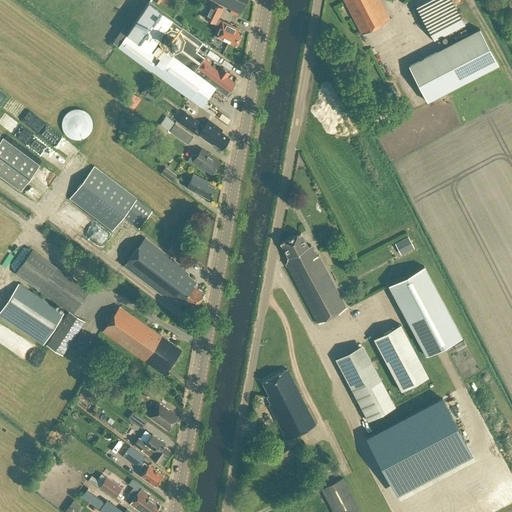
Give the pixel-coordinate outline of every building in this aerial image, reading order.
[(211,0),(240,14),(246,0),(211,0)] [(343,0),(361,34),(390,19),(379,0),(343,0)] [(450,0),(413,0),(435,40),(464,25),(450,0)] [(199,54),(195,50),(196,50),(203,41),(148,1),(128,30),(123,27),(112,42),(118,46),(117,47),(149,72),(151,69),(213,115),(217,111),(204,101),(218,82),(230,90),(231,89),(233,88),(234,86),(234,84),(235,83),(226,76),(229,73),(222,67),(219,71),(209,64),(211,62),(199,53),(199,54)] [(220,20),(217,19),(223,8),(212,3),(204,18),(215,23),(215,22),(218,24),(217,27),(218,27),(215,35),(236,45),(241,34),(236,32),(238,28),(220,20)] [(479,28),(408,65),(427,102),(498,65),(479,28)] [(132,111),(140,99),(132,93),(124,105),(132,111)] [(63,132),(65,134),(67,136),(69,138),(72,139),(77,140),(80,140),(84,138),(87,136),(90,133),(91,130),(92,126),(92,123),(92,120),(90,116),(89,114),(86,112),(83,110),(80,109),(77,109),(73,109),(70,111),(67,113),(64,116),(62,119),(62,122),(62,126),(62,129),(63,132)] [(222,130),(208,120),(204,127),(199,123),(199,122),(185,112),(178,122),(198,136),(199,135),(212,144),(213,142),(222,148),(229,138),(220,132),(222,130)] [(193,136),(175,123),(169,131),(188,144),(193,136)] [(0,176),(21,191),(40,165),(3,138),(0,141),(0,176)] [(195,162),(211,174),(220,161),(202,149),(196,156),(192,153),(187,161),(193,165),(195,162)] [(93,167),(70,198),(113,230),(123,216),(139,228),(152,211),(136,199),(93,167)] [(176,175),(168,169),(165,167),(160,172),(172,181),(176,175)] [(209,199),(215,188),(205,183),(206,181),(193,174),(186,187),(209,199)] [(317,323),(346,308),(318,255),(317,256),(311,245),(308,247),(300,232),(280,243),(288,257),(287,257),(286,263),(285,263),(317,323)] [(414,248),(408,237),(398,242),(404,253),(414,248)] [(193,308),(204,293),(193,285),(196,282),(188,275),(189,273),(179,266),(180,265),(144,238),(123,265),(178,307),(182,301),(193,308)] [(170,250),(182,260),(186,255),(173,245),(170,250)] [(63,315),(38,298),(18,285),(0,311),(0,315),(43,344),(56,326),(58,327),(46,345),(62,356),(85,322),(73,314),(90,290),(29,249),(13,274),(68,311),(63,319),(61,318),(63,315)] [(462,336),(424,266),(388,285),(425,356),(462,336)] [(102,331),(145,360),(164,374),(181,350),(119,307),(102,331)] [(400,324),(373,338),(401,391),(428,377),(400,324)] [(362,345),(335,359),(368,421),(395,406),(362,345)] [(286,440),(315,425),(287,369),(262,382),(268,395),(266,396),(270,403),(268,404),(286,440)] [(153,397),(157,391),(146,383),(142,390),(153,397)] [(442,398),(366,439),(391,484),(467,444),(442,398)] [(149,416),(169,430),(178,416),(159,403),(149,416)] [(140,415),(135,422),(142,427),(147,420),(140,415)] [(131,426),(128,432),(135,435),(138,430),(131,426)] [(133,444),(159,463),(164,456),(165,456),(170,449),(161,443),(163,441),(152,434),(146,443),(138,437),(133,444)] [(141,475),(155,486),(163,475),(149,464),(148,465),(144,462),(143,462),(142,461),(145,457),(130,446),(122,456),(139,468),(139,469),(143,472),(141,475)] [(289,449),(275,457),(280,464),(293,456),(289,449)] [(115,497),(121,487),(106,476),(99,485),(115,497)] [(135,488),(138,491),(140,488),(142,486),(132,478),(128,483),(135,488)] [(360,511),(343,478),(321,489),(333,511),(360,511)] [(140,488),(138,491),(130,503),(142,511),(154,511),(160,504),(148,496),(149,494),(140,488)] [(104,511),(118,511),(120,509),(106,499),(99,508),(104,511)] [(74,501),(71,506),(76,509),(79,505),(74,501)]
